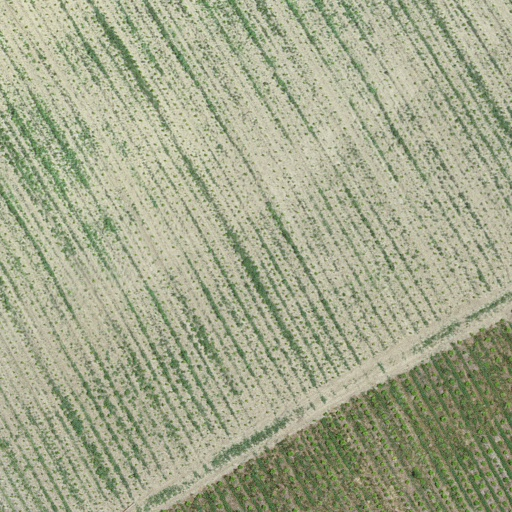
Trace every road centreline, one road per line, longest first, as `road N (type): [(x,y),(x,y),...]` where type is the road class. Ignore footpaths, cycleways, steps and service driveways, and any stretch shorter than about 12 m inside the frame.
road 1 (track): [(68,0),(420,511)]
road 2 (track): [(511,137),(412,0)]
road 3 (track): [(85,511),(0,374)]
